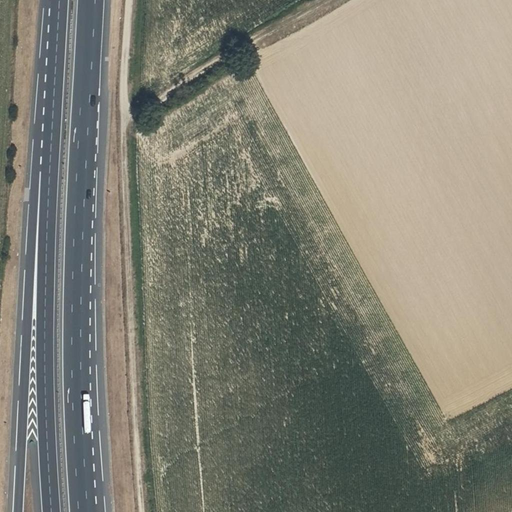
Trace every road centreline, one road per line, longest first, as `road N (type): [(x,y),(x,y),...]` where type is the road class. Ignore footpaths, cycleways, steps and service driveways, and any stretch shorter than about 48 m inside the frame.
road 1 (track): [(129,0),(123,147),(142,511)]
road 2 (motorway): [(84,511),(76,335),(91,0)]
road 3 (motorway): [(51,156),(35,178),(17,511)]
road 4 (motorway): [(51,156),(44,308),(51,511)]
road 5 (motorway): [(59,0),(51,156)]
